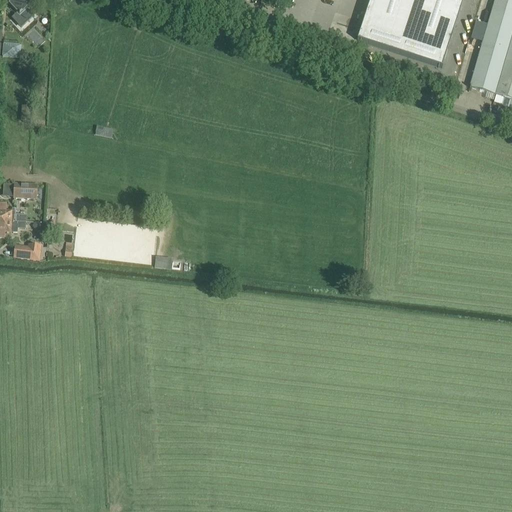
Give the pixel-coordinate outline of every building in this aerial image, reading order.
[(11,0),(8,3),(17,14),(11,19),(12,19),(13,20),(21,28),(33,17),(34,18),(34,17),(27,10),(26,9),(32,4),(30,1),(30,0),(11,0)] [(370,0),(357,41),(442,69),(464,0),(370,0)] [(495,96),(511,38),(511,1),(507,0),(495,0),(469,89),(495,96)] [(25,33),(37,21),(34,19),(23,31),(25,33)] [(38,22),(26,34),(39,47),(45,41),(42,37),(47,31),(38,22)] [(511,101),(511,38),(495,96),(511,101)] [(2,58),(2,59),(3,59),(19,60),(19,61),(20,61),(20,60),(21,48),(21,47),(20,47),(4,46),(3,46),(2,58)] [(20,118),(20,122),(29,123),(30,105),(21,104),(20,118)] [(99,127),(98,136),(114,138),(115,129),(99,127)] [(36,200),(37,186),(14,185),(13,199),(36,200)] [(16,212),(5,211),(5,205),(0,204),(0,221),(18,223),(26,223),(26,217),(15,216),(16,212)] [(17,233),(18,223),(0,221),(0,238),(4,239),(4,233),(17,233)] [(39,263),(41,247),(28,245),(28,248),(16,247),(14,259),(39,263)] [(158,257),(157,268),(173,271),(175,259),(158,257)]
